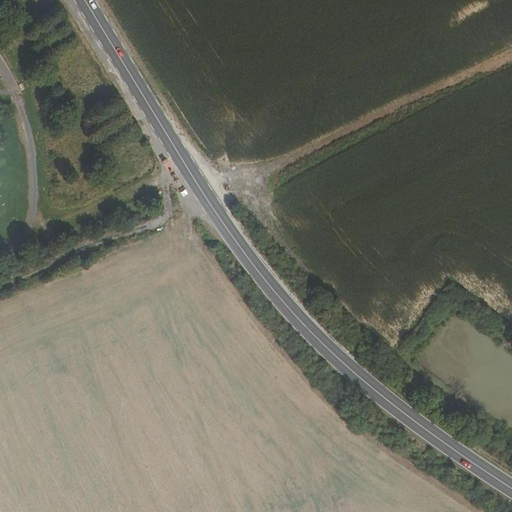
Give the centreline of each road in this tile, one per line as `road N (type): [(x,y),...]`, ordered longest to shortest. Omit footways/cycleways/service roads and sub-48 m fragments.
road 1 (secondary): [(511,489),(407,418),(283,304),(204,196),(85,0)]
road 2 (track): [(511,59),(208,202),(0,287)]
